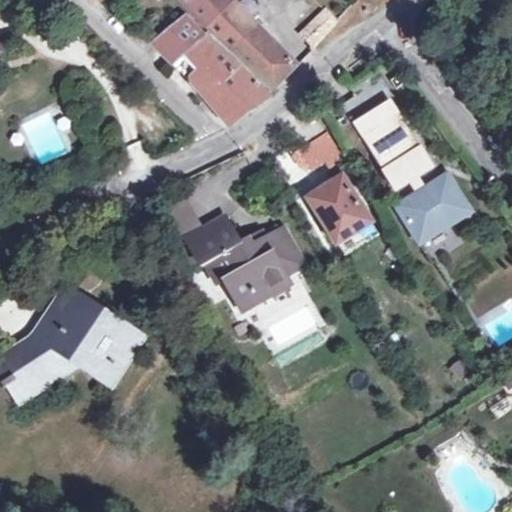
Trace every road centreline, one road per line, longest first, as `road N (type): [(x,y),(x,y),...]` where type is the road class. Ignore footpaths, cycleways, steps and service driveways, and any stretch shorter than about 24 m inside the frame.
road 1 (tertiary): [(217,139),(175,145),(0,245)]
road 2 (residential): [(511,192),(386,16)]
road 3 (tertiary): [(386,16),(217,139)]
road 4 (residential): [(79,0),(217,139)]
